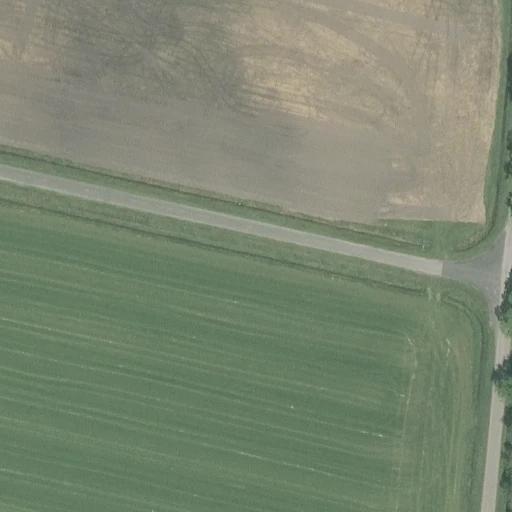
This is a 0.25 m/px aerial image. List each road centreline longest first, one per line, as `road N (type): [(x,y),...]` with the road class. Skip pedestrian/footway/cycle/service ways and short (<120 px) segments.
road 1 (unclassified): [(0,172),(506,282)]
road 2 (unclassified): [(484,511),(506,282)]
